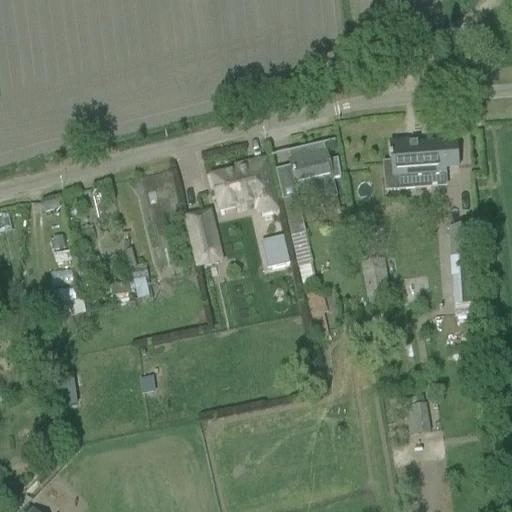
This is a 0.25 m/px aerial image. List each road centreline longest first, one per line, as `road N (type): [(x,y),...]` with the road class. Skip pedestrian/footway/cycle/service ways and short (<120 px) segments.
road 1 (residential): [(0,195),(334,109)]
road 2 (unclassified): [(511,0),(437,50),(413,97)]
